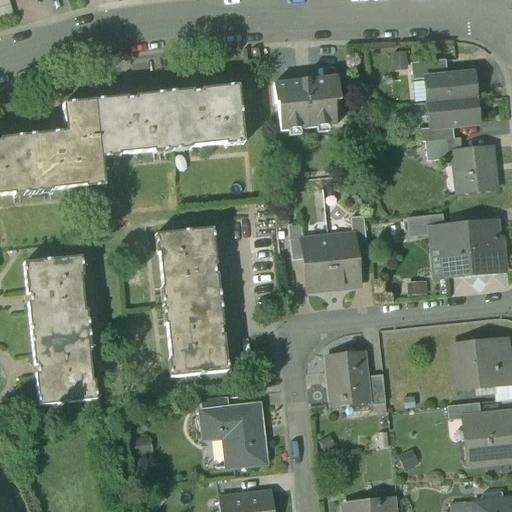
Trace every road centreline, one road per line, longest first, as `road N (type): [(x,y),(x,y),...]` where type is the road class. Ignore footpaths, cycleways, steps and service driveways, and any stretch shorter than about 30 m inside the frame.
road 1 (residential): [(511,10),(160,22),(0,65)]
road 2 (residential): [(511,306),(284,333),(304,511)]
